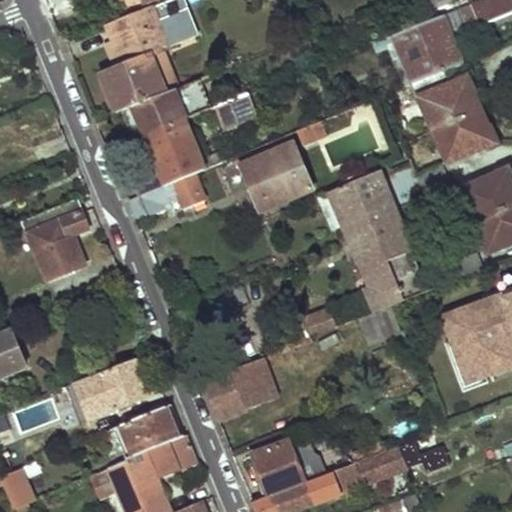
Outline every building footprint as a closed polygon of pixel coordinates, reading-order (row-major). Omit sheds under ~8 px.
[(121,111),(158,97),(143,59),(153,54),(198,37),(182,0),(168,0),(108,24),(116,42),(126,65),(116,70),(98,78),(113,113),(121,111)] [(419,0),(424,11),(452,0),(419,0)] [(511,0),(485,0),(462,10),(471,29),(511,13),(511,0)] [(442,17),(375,44),(379,51),(389,48),(391,45),(398,42),(415,84),(451,70),(462,64),(442,17)] [(126,65),(116,42),(107,45),(116,70),(126,65)] [(391,45),(389,48),(405,89),(415,84),(398,42),(391,45)] [(169,92),(153,54),(143,59),(158,97),(169,92)] [(451,70),(415,84),(448,165),(496,147),(470,81),(457,85),(451,70)] [(158,97),(121,111),(133,140),(145,136),(185,120),(211,110),(199,80),(169,92),(158,97)] [(257,116),(249,95),(213,109),(222,130),(257,116)] [(185,120),(145,136),(157,165),(132,175),(140,196),(152,190),(205,169),(185,120)] [(298,130),(302,145),(326,138),(321,123),(298,130)] [(294,145),(244,166),(263,212),(313,191),(294,145)] [(414,178),(425,207),(451,199),(439,168),(414,178)] [(390,309),(428,294),(380,173),(330,194),(370,290),(366,292),(374,315),(390,309)] [(511,189),(505,173),(459,192),(484,256),(511,245),(511,189)] [(159,209),(152,190),(140,196),(128,200),(135,218),(159,209)] [(78,201),(25,223),(49,280),(88,265),(76,237),(90,230),(78,201)] [(453,284),(481,274),(474,256),(448,266),(453,284)] [(505,298),(444,321),(467,381),(511,363),(511,279),(499,284),(505,298)] [(374,315),(360,320),(370,345),(400,334),(390,309),(374,315)] [(329,310),(303,321),(308,335),(335,324),(329,310)] [(299,343),(305,341),(304,336),(308,335),(303,321),(292,325),(299,343)] [(12,329),(0,333),(0,379),(28,368),(12,329)] [(203,384),(219,423),(278,401),(263,362),(203,384)] [(102,376),(115,410),(150,396),(136,363),(102,376)] [(101,374),(74,386),(88,421),(115,410),(102,376),(101,374)] [(74,386),(65,389),(79,425),(88,421),(74,386)] [(122,425),(117,429),(129,461),(186,438),(172,404),(122,425)] [(172,511),(164,492),(157,493),(152,482),(198,464),(188,437),(186,438),(129,461),(107,470),(117,494),(123,511),(172,511)] [(270,499),(306,485),(291,443),(254,458),(270,499)] [(365,486),(407,469),(399,449),(355,466),(365,486)] [(15,510),(36,500),(26,477),(42,470),(38,460),(0,475),(4,485),(15,510)] [(270,499),(252,505),(255,511),(298,511),(365,486),(355,466),(306,485),(270,499)] [(101,499),(117,494),(107,470),(92,477),(101,499)] [(178,511),(207,511),(204,502),(178,511)] [(407,511),(404,502),(380,511),(407,511)]
